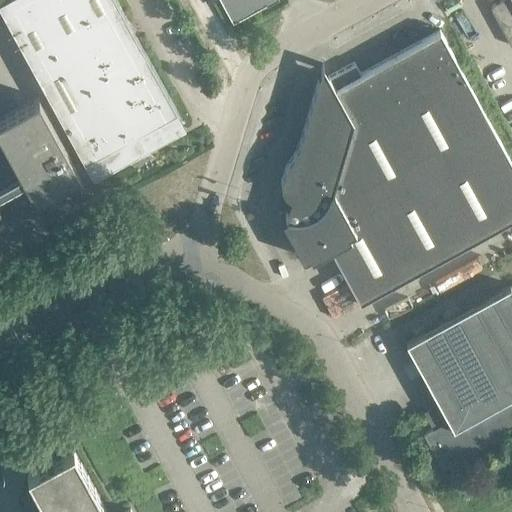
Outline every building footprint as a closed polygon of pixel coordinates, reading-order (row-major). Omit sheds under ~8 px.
[(116,0),(0,0),(0,7),(92,176),(184,125),(116,0)] [(220,0),(232,22),(272,0),(220,0)] [(511,0),(499,0),(492,4),(491,9),(511,45),(511,0)] [(511,218),(511,162),(439,30),(360,73),(354,62),(317,83),(300,138),(299,143),(297,147),(295,151),(292,156),(289,160),(288,162),(286,166),(285,169),(283,173),(281,178),(281,179),(281,181),(280,182),(280,184),(281,186),(281,187),(282,189),(282,190),(283,191),(284,193),(286,195),(288,196),(291,197),(285,217),(281,218),(303,258),(310,254),(312,257),(330,247),(360,302),(511,218)] [(38,98),(0,118),(0,135),(35,198),(79,174),(38,98)] [(403,335),(449,418),(422,432),(441,467),(511,428),(511,283),(508,277),(403,335)] [(131,511),(130,509),(125,511),(106,511),(73,450),(54,461),(49,451),(40,456),(45,465),(27,476),(46,511),(131,511)]
